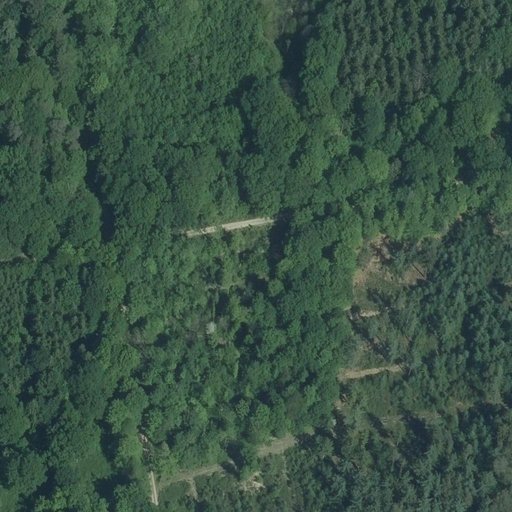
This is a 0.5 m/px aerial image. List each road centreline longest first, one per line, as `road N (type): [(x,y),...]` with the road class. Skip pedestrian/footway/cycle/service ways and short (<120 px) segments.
road 1 (track): [(511,174),(110,247)]
road 2 (track): [(110,247),(156,511)]
road 3 (track): [(66,0),(110,247)]
